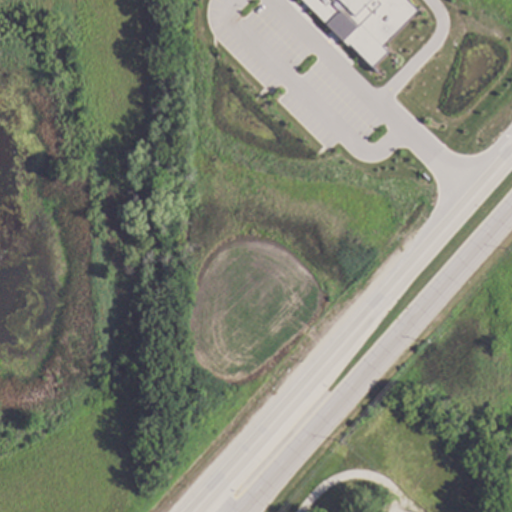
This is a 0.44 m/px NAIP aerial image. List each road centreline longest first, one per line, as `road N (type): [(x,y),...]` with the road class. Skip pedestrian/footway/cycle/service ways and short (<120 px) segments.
road 1 (trunk): [(511,150),(188,511)]
road 2 (trunk): [(239,511),(511,202)]
